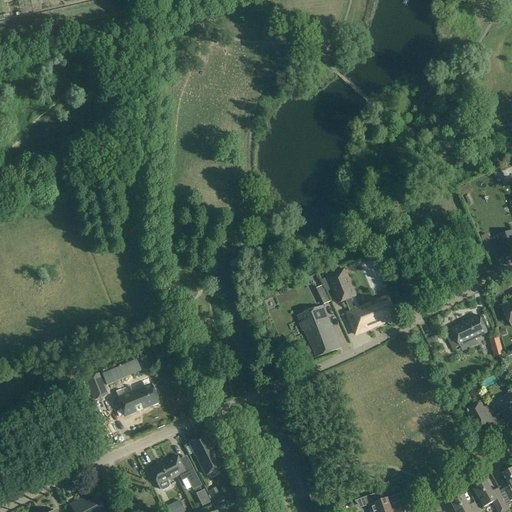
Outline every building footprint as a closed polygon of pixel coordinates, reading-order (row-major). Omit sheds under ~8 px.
[(472,192),(468,184),(459,188),(462,196),(472,192)] [(511,255),(511,230),(498,236),(503,249),(506,258),(511,255)] [(344,270),(327,277),(329,281),(338,304),(345,301),(354,297),(355,296),(344,270)] [(329,296),(320,300),(322,306),(331,301),(329,296)] [(354,297),(345,301),(347,305),(350,313),(347,314),(351,322),(356,335),(369,330),(370,329),(372,328),(373,327),(377,325),(378,326),(394,319),(397,318),(388,297),(364,307),(359,309),(354,297)] [(511,301),(501,307),(511,327),(511,301)] [(336,339),(322,307),(297,317),(312,347),(316,358),(341,349),(337,338),(336,339)] [(487,333),(479,316),(451,329),(445,333),(449,341),(453,350),(487,333)] [(499,338),(490,341),(494,357),(504,355),(499,338)] [(495,363),(492,352),(483,354),(486,366),(495,363)] [(154,364),(150,354),(140,359),(144,369),(154,364)] [(101,381),(98,374),(85,380),(94,400),(102,397),(96,383),(101,381)] [(142,388),(140,381),(114,391),(125,417),(158,403),(151,385),(142,388)] [(507,402),(499,407),(503,415),(508,424),(511,421),(511,386),(505,390),(508,396),(505,398),(507,402)] [(484,409),(481,404),(467,411),(477,430),(485,426),(488,432),(501,425),(491,405),(484,409)] [(220,468),(204,436),(189,444),(205,475),(220,468)] [(168,460),(149,470),(154,478),(158,486),(160,489),(162,490),(168,488),(169,485),(168,483),(167,481),(176,477),(179,476),(182,481),(187,479),(193,490),(201,486),(187,458),(184,460),(183,458),(179,460),(177,456),(168,460)] [(511,504),(511,501),(511,500),(511,468),(502,474),(509,486),(500,491),(502,495),(506,503),(508,507),(511,504)] [(493,492),(487,482),(474,489),(478,498),(483,508),(493,503),(498,511),(506,511),(510,510),(508,507),(506,503),(502,495),(500,491),(499,489),(493,492)] [(371,511),(385,511),(392,510),(388,499),(399,495),(397,488),(379,495),(381,501),(377,502),(374,494),(355,501),(361,508),(369,505),(371,511)] [(214,489),(208,492),(214,505),(223,500),(221,495),(217,497),(214,489)] [(198,493),(201,500),(206,498),(203,490),(198,493)] [(469,506),(463,495),(451,502),(455,511),(479,511),(475,504),(469,506)] [(104,511),(97,498),(82,505),(79,501),(70,505),(73,511),(104,511)] [(404,511),(415,508),(413,503),(402,506),(404,511)]
